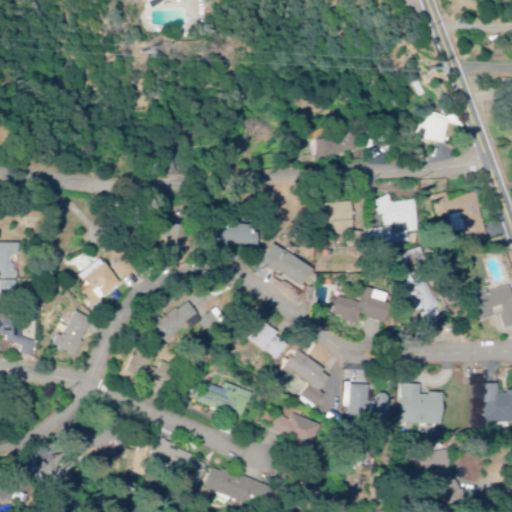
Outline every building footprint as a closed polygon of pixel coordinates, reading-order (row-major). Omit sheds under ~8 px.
[(444,146),(450,119),(424,114),(418,141),(444,146)] [(317,158),(354,156),(353,137),(316,139),(317,158)] [(418,233),(415,202),(390,204),(389,199),(374,201),(376,216),(382,216),(384,230),(396,229),(397,235),(418,233)] [(327,205),(328,236),(354,235),(353,204),(327,205)] [(229,245),(259,246),(259,226),(230,225),(229,245)] [(169,247),(191,247),(191,226),(169,226),(169,247)] [(0,295),(17,295),(16,257),(20,257),(19,244),(0,244),(0,267),(1,267),(1,282),(0,281),(0,295)] [(263,268),(306,286),(314,266),(271,248),(263,268)] [(138,272),(127,257),(113,267),(123,282),(138,272)] [(93,308),(122,285),(102,259),(78,278),(86,288),(81,292),(93,308)] [(419,312),(423,310),(429,326),(439,322),(436,312),(442,309),(437,297),(433,299),(426,282),(409,288),(419,312)] [(388,295),(364,289),(360,304),(337,298),(333,315),(342,318),(341,321),(359,326),(361,318),(386,325),(391,305),(386,303),(388,295)] [(480,322),(500,317),(503,330),(511,328),(511,292),(511,289),(474,297),(480,322)] [(201,316),(191,302),(158,326),(168,341),(201,316)] [(53,346),(76,357),(93,321),(76,313),(64,338),(58,335),(53,346)] [(0,337),(8,337),(7,345),(22,345),(22,356),(34,357),(34,341),(19,340),(20,317),(0,316),(0,337)] [(262,323),(249,340),(277,361),(290,344),(262,323)] [(311,385),(303,397),(317,407),(324,396),(320,393),(332,377),(298,353),(287,368),(311,385)] [(244,419),(254,394),(227,384),(225,391),(206,384),(199,402),(244,419)] [(511,392),(499,393),(498,385),(483,386),(485,424),(511,423),(511,392)] [(420,386),(401,386),(400,425),(442,426),(443,396),(420,395),(420,386)] [(278,416),(273,434),(314,446),(320,424),(293,416),(291,420),(278,416)] [(174,445),(163,440),(154,458),(197,478),(204,463),(173,448),(174,445)] [(69,475),(68,473),(76,468),(66,453),(40,471),(51,487),(69,475)] [(448,471),(447,453),(424,454),(425,472),(448,471)] [(275,488),(212,469),(206,491),(268,510),(275,488)] [(444,490),(447,505),(465,502),(462,487),(444,490)]
